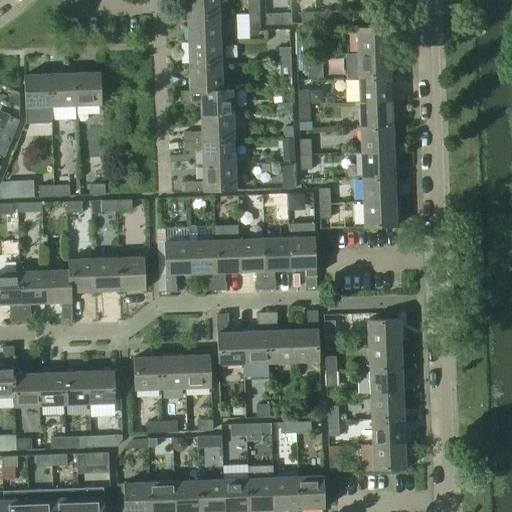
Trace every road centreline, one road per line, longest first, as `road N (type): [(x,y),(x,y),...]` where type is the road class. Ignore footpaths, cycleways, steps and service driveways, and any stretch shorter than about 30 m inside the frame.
road 1 (residential): [(0,335),(122,331),(161,304),(436,301)]
road 2 (residential): [(436,301),(425,0)]
road 3 (residential): [(444,511),(436,301)]
road 4 (residential): [(163,194),(154,2)]
